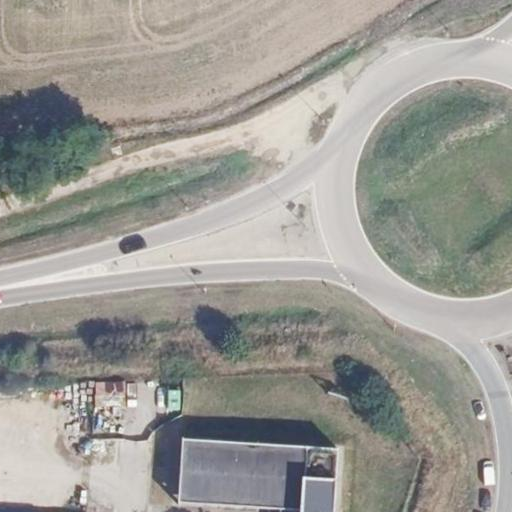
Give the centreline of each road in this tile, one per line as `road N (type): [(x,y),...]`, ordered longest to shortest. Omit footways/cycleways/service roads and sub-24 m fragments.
road 1 (primary): [(0,293),(284,271),(380,284)]
road 2 (track): [(0,206),(244,128),(364,110)]
road 3 (primary): [(346,141),(260,204),(0,280)]
road 4 (primary): [(346,141),(341,218),(380,284)]
road 5 (primary): [(458,58),(390,84),(346,141)]
road 6 (tertiary): [(438,314),(494,380),(511,434)]
